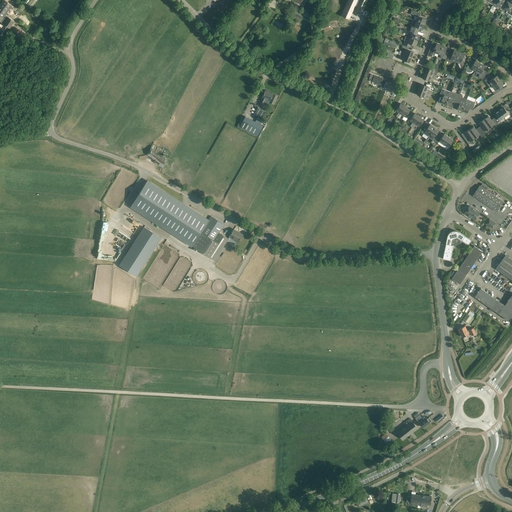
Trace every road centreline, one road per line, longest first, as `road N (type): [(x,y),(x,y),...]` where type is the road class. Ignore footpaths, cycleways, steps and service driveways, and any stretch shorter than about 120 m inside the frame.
road 1 (unclassified): [(435,252),(301,256),(133,163),(61,138),(50,127),(73,71),(69,45),(96,0)]
road 2 (unclassified): [(459,188),(370,124),(252,65),(182,0)]
road 3 (primary): [(290,511),(430,444)]
road 4 (unclassified): [(511,88),(453,125),(412,101),(415,73)]
